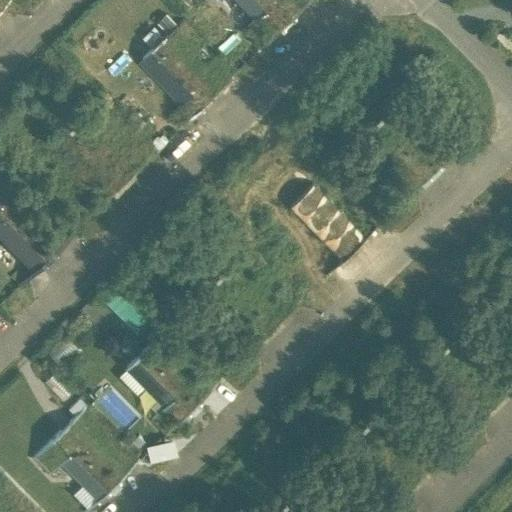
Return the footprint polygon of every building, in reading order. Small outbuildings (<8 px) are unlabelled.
[(300,8),(291,0),(248,0),(278,30),(300,8)] [(219,87),(167,34),(145,55),(197,108),(219,87)] [(446,158),(394,105),(372,126),(424,179),(446,158)] [(139,166),(87,112),(65,134),(117,187),(139,166)] [(366,237),(314,183),(292,205),(344,258),(366,237)] [(59,244),(7,191),(0,197),(0,227),(37,266),(59,244)] [(285,315),(233,262),(211,283),(263,336),(285,315)] [(137,329),(153,312),(120,280),(103,297),(137,329)] [(511,386),(460,333),(438,354),(490,407),(511,386)] [(205,394),(153,341),(131,362),(183,415),(205,394)] [(21,391),(3,401),(12,418),(30,407),(21,391)] [(431,465),(379,411),(358,433),(410,486),(431,465)] [(125,473),(73,419),(51,441),(103,494),(125,473)] [(173,434),(145,440),(149,458),(177,452),(173,434)] [(320,511),(299,490),(277,511),(320,511)]
